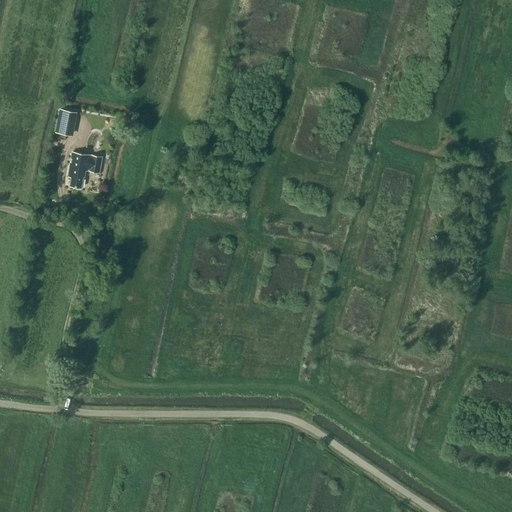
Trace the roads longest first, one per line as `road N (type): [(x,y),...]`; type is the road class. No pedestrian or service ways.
road 1 (track): [(301,423),(269,414),(0,403)]
road 2 (unclassified): [(68,409),(72,377),(61,345),(79,240),(68,227),(0,208)]
road 3 (track): [(436,511),(301,423)]
